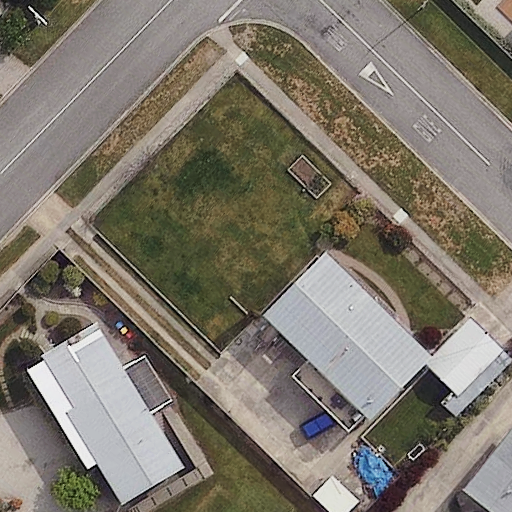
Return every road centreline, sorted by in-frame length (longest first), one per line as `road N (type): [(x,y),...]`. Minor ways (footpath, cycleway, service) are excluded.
road 1 (residential): [(321,0),(511,186)]
road 2 (residential): [(0,175),(171,0)]
